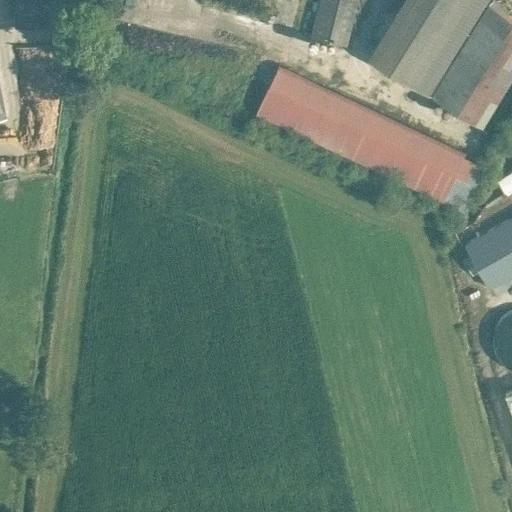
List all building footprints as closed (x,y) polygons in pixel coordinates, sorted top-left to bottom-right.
[(17,0),(16,27),(63,28),(63,0),(17,0)] [(320,0),(312,34),(348,43),(358,0),(320,0)] [(404,0),(370,55),(417,84),(429,92),(486,0),(404,0)] [(511,78),(511,16),(490,2),(432,94),(483,126),(511,78)] [(465,154),(467,151),(280,63),(257,111),(465,209),(487,163),(465,154)] [(490,284),(511,271),(511,215),(466,240),(490,284)]
